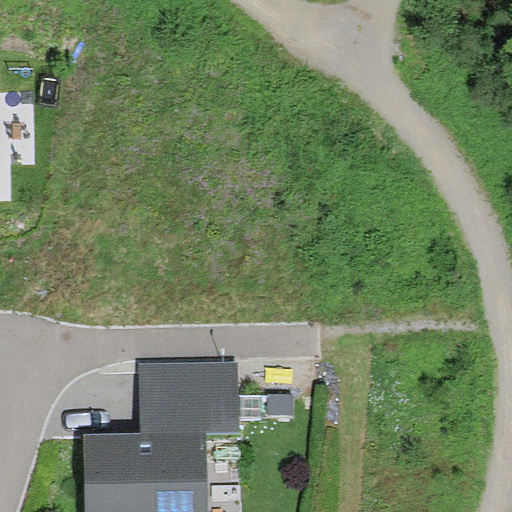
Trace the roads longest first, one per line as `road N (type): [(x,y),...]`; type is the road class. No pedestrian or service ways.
road 1 (track): [(511,318),(499,251),(460,172),(408,101),(350,45),(273,0)]
road 2 (residential): [(31,347),(318,336)]
road 3 (residential): [(0,486),(31,389),(31,347)]
